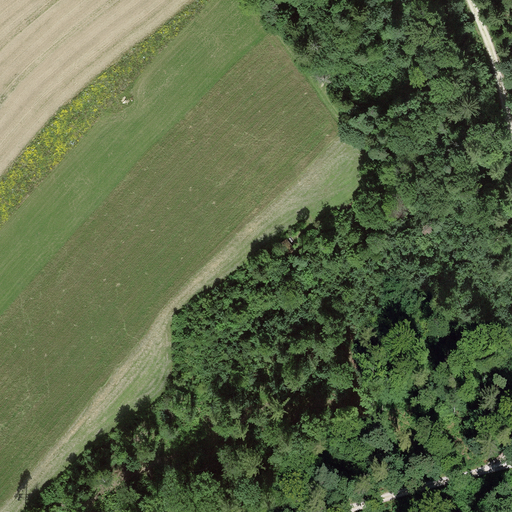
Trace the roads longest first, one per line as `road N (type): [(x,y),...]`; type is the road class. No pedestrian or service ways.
road 1 (track): [(311,230),(357,197),(376,166),(320,87),(401,0)]
road 2 (track): [(511,464),(356,511)]
